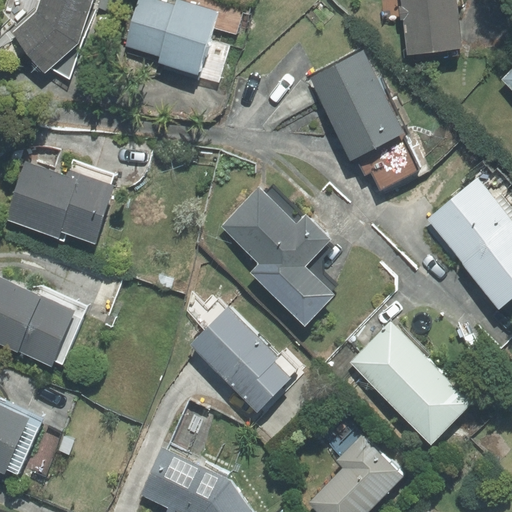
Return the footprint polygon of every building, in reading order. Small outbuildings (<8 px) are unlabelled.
[(101,0),(45,0),(43,9),(20,28),(24,32),(53,67),(90,37),(101,0)] [(182,0),(182,2),(172,0),(142,0),(131,43),(168,53),(167,58),(210,69),(226,7),(200,0),(182,0)] [(408,0),(416,49),(472,41),(466,0),(408,0)] [(369,44),(316,74),(334,106),(362,155),(415,125),(369,44)] [(109,238),(126,180),(89,169),(88,175),(31,158),(17,204),(13,216),(70,233),(71,227),(109,238)] [(511,206),(483,174),(434,217),(510,303),(511,301),(511,206)] [(305,220),(265,184),(229,223),(266,258),(257,268),(317,321),(347,288),(317,260),(342,233),(315,209),(305,220)] [(128,276),(109,268),(90,314),(108,321),(128,276)] [(51,291),(0,271),(0,336),(62,360),(83,305),(51,293),(51,291)] [(179,276),(163,271),(160,282),(176,286),(179,276)] [(237,300),(199,340),(268,406),(301,371),(286,356),(291,351),(237,300)] [(481,397),(398,317),(357,359),(441,439),(481,397)] [(40,411),(0,394),(0,459),(17,467),(40,411)] [(371,511),(412,470),(370,430),(345,456),(352,462),(317,498),(332,511),(371,511)] [(79,437),(65,433),(60,448),(73,453),(79,437)] [(241,475),(169,444),(149,491),(176,502),(171,511),(265,511),(267,511),(241,475)] [(413,511),(434,511),(426,501),(413,511)]
